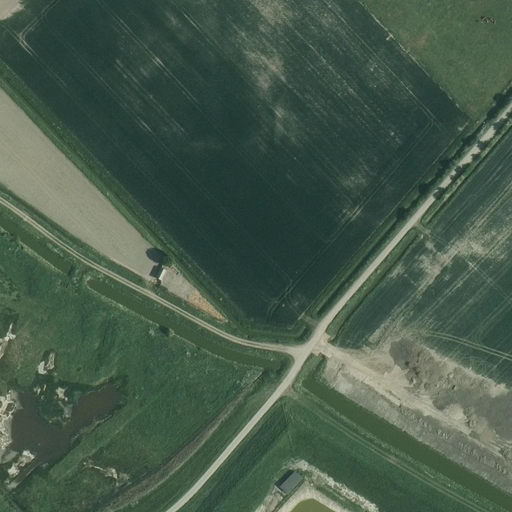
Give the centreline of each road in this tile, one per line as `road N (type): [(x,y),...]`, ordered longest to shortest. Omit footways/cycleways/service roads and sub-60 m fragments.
road 1 (unclassified): [(170,511),(511,108)]
road 2 (track): [(0,200),(84,259),(220,333),(303,353)]
